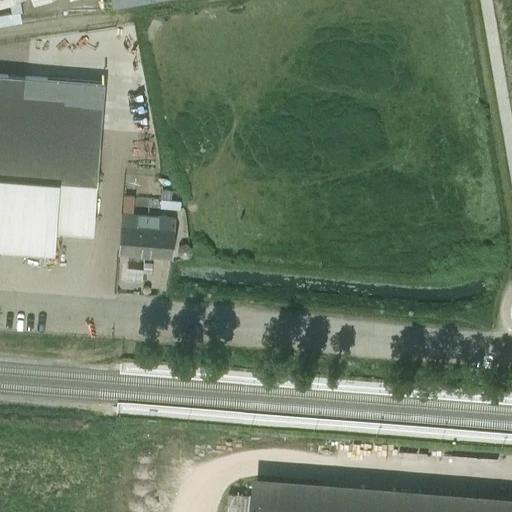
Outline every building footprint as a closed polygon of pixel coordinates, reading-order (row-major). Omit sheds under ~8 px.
[(0,21),(16,20),(16,8),(7,8),(7,12),(0,12),(0,21)] [(55,223),(93,226),(96,185),(104,82),(0,73),(0,238),(54,243),(55,223)] [(158,196),(157,207),(174,208),(175,198),(158,196)] [(118,253),(144,255),(147,215),(121,213),(118,253)] [(174,217),(147,215),(144,255),(171,257),(174,217)] [(151,262),(143,262),(143,272),(151,272),(151,262)] [(157,511),(161,476),(0,462),(0,511),(157,511)] [(498,511),(253,493),(251,511),(498,511)]
